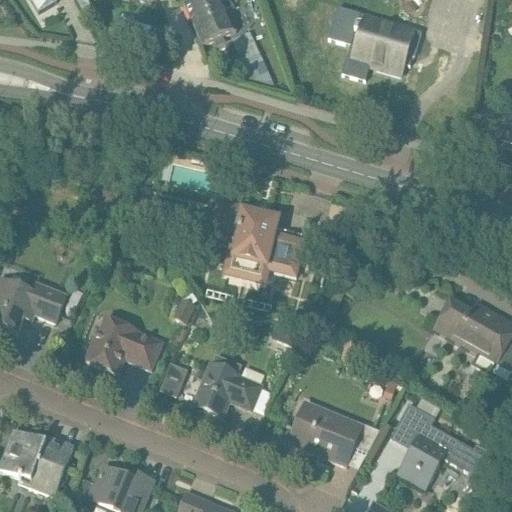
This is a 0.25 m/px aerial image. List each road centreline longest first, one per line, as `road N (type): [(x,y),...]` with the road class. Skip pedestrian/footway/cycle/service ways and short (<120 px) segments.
road 1 (tertiary): [(511,220),(211,129),(0,77)]
road 2 (residential): [(0,382),(275,498),(282,511)]
